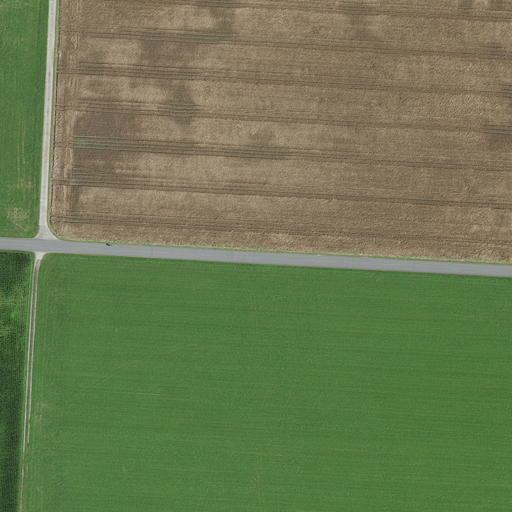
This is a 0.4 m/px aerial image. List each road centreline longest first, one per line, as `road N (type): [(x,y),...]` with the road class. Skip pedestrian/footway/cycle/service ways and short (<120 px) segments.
road 1 (residential): [(511,273),(0,245)]
road 2 (track): [(41,247),(23,511)]
